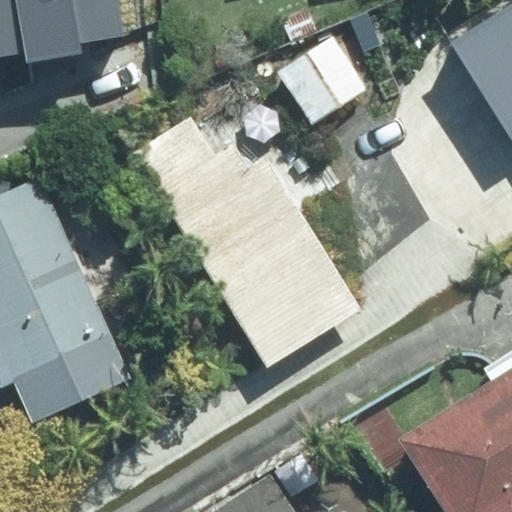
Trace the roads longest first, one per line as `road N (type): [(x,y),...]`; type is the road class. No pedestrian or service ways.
road 1 (unknown): [(63,511),(511,262)]
road 2 (unknown): [(0,114),(302,12)]
